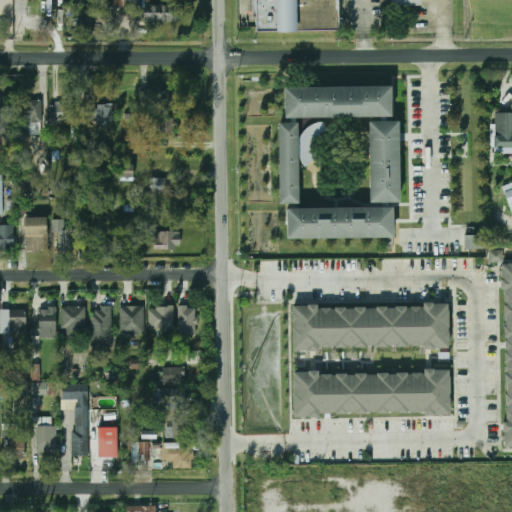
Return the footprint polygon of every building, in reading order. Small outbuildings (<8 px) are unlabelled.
[(144,0),(129,0),(129,7),(143,7),(144,21),(179,21),(179,5),(144,5),(144,0)] [(341,0),(341,32),(299,32),(299,34),(279,34),(279,32),(258,32),(258,16),(256,16),(256,0),(341,0)] [(173,106),(174,91),(142,90),(142,105),(173,106)] [(286,90),(393,90),(393,117),(286,117),(286,90)] [(42,135),(42,101),(18,101),(18,135),(42,135)] [(50,122),(72,122),(72,104),(50,104),(50,122)] [(113,124),(113,104),(98,104),(98,106),(83,106),(84,120),(97,120),(97,125),(113,124)] [(0,107),(0,137),(11,137),(11,107),(0,107)] [(173,118),(159,118),(159,133),(173,133),(173,118)] [(370,123),(401,123),(401,204),(370,205),(370,123)] [(280,124),(301,124),(301,205),(280,205),(280,124)] [(165,192),(165,178),(150,178),(150,192),(165,192)] [(511,211),(511,210),(511,182),(502,186),(511,211)] [(288,210),(395,210),(395,239),(289,240),(288,210)] [(47,217),(24,217),(24,250),(47,250),(47,217)] [(65,219),(56,219),(56,250),(74,250),(74,230),(65,230),(65,219)] [(15,225),(0,225),(0,251),(14,251),(15,225)] [(180,232),(154,232),(154,249),(180,248),(180,232)] [(483,235),(464,236),(465,249),(483,248),(483,235)] [(503,261),(503,250),(489,251),(489,262),(503,261)] [(511,448),(505,449),(503,264),(511,264),(511,448)] [(293,351),(292,306),(449,304),(449,349),(293,351)] [(111,306),(100,306),(100,312),(90,312),(91,346),(112,346),(111,306)] [(120,306),(120,335),(145,334),(144,306),(120,306)] [(196,337),(196,306),(179,306),(178,336),(196,337)] [(86,336),(86,307),(63,307),(63,336),(86,336)] [(174,307),(149,307),(149,331),(174,330),(174,307)] [(32,320),(32,337),(56,337),(56,308),(38,308),(38,320),(32,320)] [(26,309),(0,309),(0,334),(26,334),(26,309)] [(31,380),(39,381),(40,365),(31,365),(31,380)] [(163,367),(163,376),(155,376),(155,384),(183,385),(184,367),(163,367)] [(295,417),(294,371),(449,369),(450,415),(295,417)] [(56,395),(56,383),(31,383),(31,395),(56,395)] [(89,383),(62,384),(62,399),(75,399),(75,454),(89,454),(89,383)] [(154,403),(185,402),(185,388),(154,389),(154,403)] [(37,455),(56,455),(56,424),(40,424),(40,420),(37,420),(37,455)] [(166,422),(167,438),(184,437),(183,421),(166,422)] [(117,427),(98,428),(99,457),(118,457),(117,427)] [(25,457),(25,428),(9,428),(9,457),(25,457)] [(132,442),(132,467),(149,466),(149,442),(132,442)] [(174,468),(193,468),(193,446),(180,447),(180,442),(162,443),(162,460),(173,460),(174,468)]
